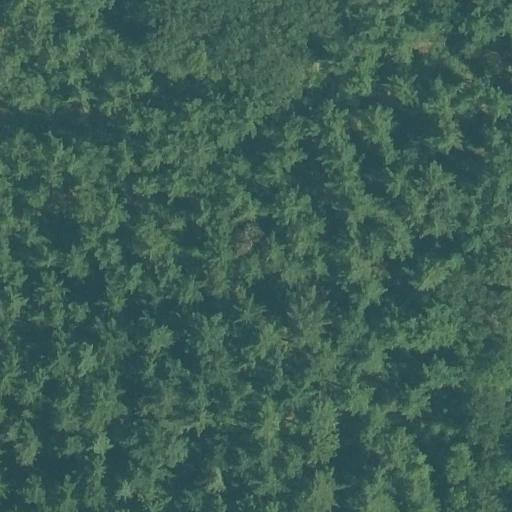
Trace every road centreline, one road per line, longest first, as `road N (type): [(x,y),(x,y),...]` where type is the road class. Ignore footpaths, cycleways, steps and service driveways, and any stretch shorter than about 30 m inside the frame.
road 1 (track): [(323,266),(0,338)]
road 2 (track): [(337,511),(323,266)]
